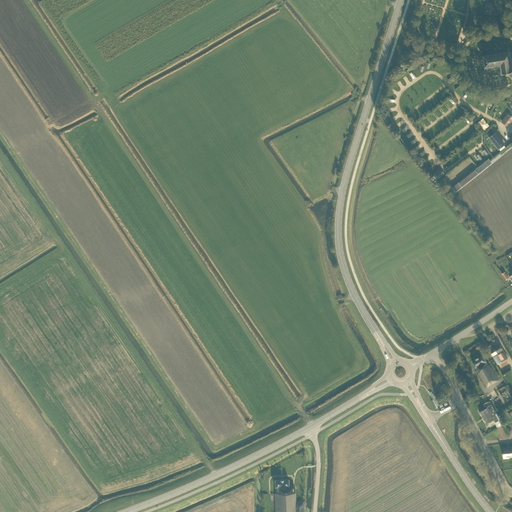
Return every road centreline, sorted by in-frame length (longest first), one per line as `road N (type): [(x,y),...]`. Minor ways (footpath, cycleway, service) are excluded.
road 1 (primary): [(369,321),(341,262),(338,212),(401,0)]
road 2 (primary): [(124,511),(308,427)]
